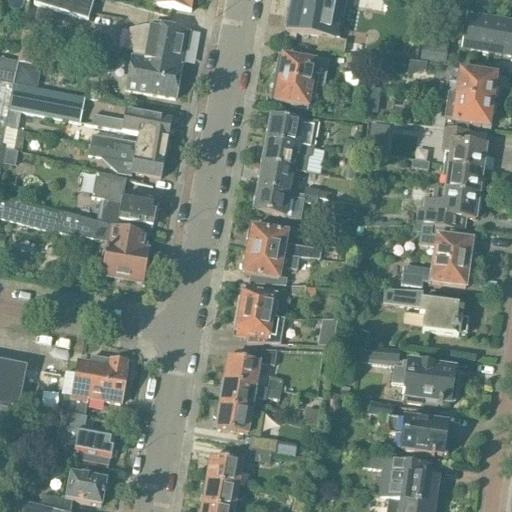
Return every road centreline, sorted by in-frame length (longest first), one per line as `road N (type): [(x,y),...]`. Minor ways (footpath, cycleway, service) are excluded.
road 1 (residential): [(175,340),(242,0)]
road 2 (residential): [(175,340),(0,306)]
road 3 (residential): [(144,511),(175,340)]
road 4 (residential): [(511,354),(489,511)]
